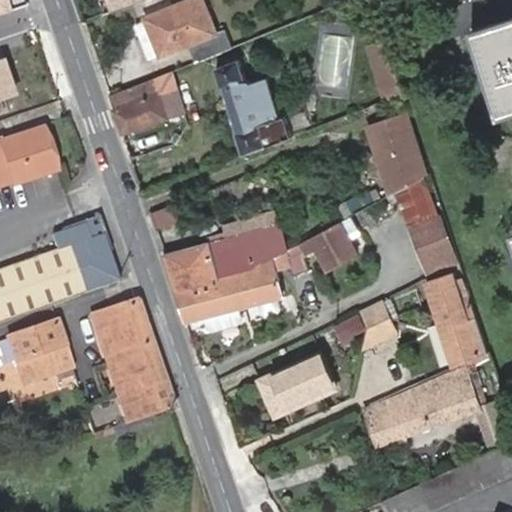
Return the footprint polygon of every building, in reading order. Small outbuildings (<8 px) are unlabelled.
[(154,23),(159,38),(167,35),(174,54),(199,44),(205,61),(237,48),(230,30),(220,34),(206,0),(200,0),(152,19),(154,23)] [(507,117),(511,115),(511,19),(479,31),(507,117)] [(167,35),(159,38),(154,23),(141,28),(154,61),(174,54),(167,35)] [(0,94),(19,88),(6,52),(0,54),(0,94)] [(248,158),(300,137),(294,118),(287,121),(265,127),(253,87),(246,63),(221,70),(248,158)] [(124,106),(118,109),(126,131),(173,113),(186,107),(184,99),(182,93),(179,94),(167,97),(160,79),(120,94),(124,106)] [(273,81),(253,87),(265,127),(287,121),(273,81)] [(191,88),(182,91),(182,93),(184,99),(186,107),(189,115),(199,112),(191,88)] [(394,198),(430,178),(408,118),(371,131),(384,167),(392,192),(394,198)] [(0,137),(0,187),(56,169),(41,127),(39,127),(2,139),(0,137)] [(384,167),(351,179),(359,203),(392,192),(384,167)] [(455,254),(440,215),(410,226),(426,266),(455,254)] [(0,324),(123,284),(102,219),(54,234),(60,251),(0,271),(0,324)] [(343,225),(307,246),(311,253),(319,248),(333,273),(361,258),(343,225)] [(167,255),(179,291),(251,275),(254,274),(289,255),(282,228),(213,245),(167,255)] [(179,291),(190,324),(205,320),(239,312),(259,307),(282,302),(286,301),(299,298),(293,270),(289,255),(254,274),(251,275),(179,291)] [(458,363),(489,349),(474,308),(467,310),(453,270),(428,278),(458,363)] [(125,422),(173,407),(137,298),(90,313),(125,422)] [(393,321),(382,299),(362,309),(370,326),(377,342),(398,332),(393,321)] [(282,302),(259,307),(262,317),(266,319),(282,315),(284,311),(282,302)] [(239,312),(205,320),(207,331),(213,334),(239,327),(242,322),(239,312)] [(358,316),(333,328),(342,343),(366,330),(358,316)] [(53,320),(7,338),(14,362),(16,369),(21,382),(23,381),(44,373),(69,364),(53,320)] [(365,347),(377,342),(370,326),(364,347),(365,347)] [(320,351),(269,376),(276,391),(268,394),(277,415),(337,386),(320,351)] [(465,366),(399,397),(368,409),(379,442),(473,409),(489,450),(511,439),(511,428),(504,410),(500,399),(480,407),(465,366)] [(276,391),(269,376),(262,379),(268,394),(276,391)] [(511,439),(489,450),(385,496),(391,511),(420,511),(511,471),(511,439)]
